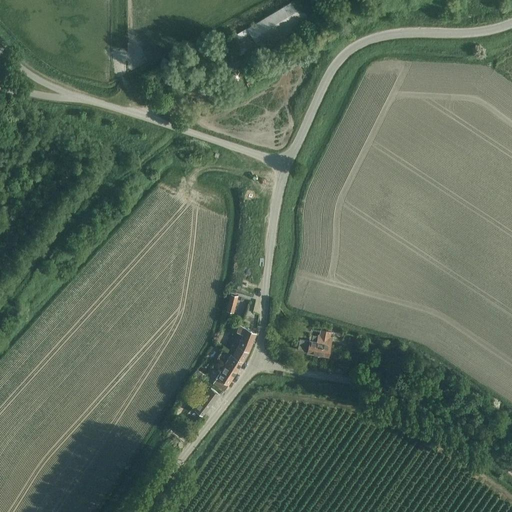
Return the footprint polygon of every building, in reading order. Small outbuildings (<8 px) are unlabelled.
[(300,0),(296,0),(230,37),(239,55),(269,38),(272,44),(276,42),(273,36),(309,16),(300,0)] [(345,9),(335,14),(338,21),(349,16),(345,9)] [(165,69),(159,71),(166,87),(172,84),(165,69)] [(227,309),(234,311),(239,295),(232,293),(227,309)] [(257,333),(241,324),(237,331),(243,334),(233,355),(243,361),(257,333)] [(329,356),(332,339),(332,338),(330,338),(332,332),(321,330),(320,336),(319,335),(319,337),(314,336),(313,341),(300,339),(298,350),(329,356)] [(228,384),(243,361),(233,355),(231,354),(225,364),(226,365),(223,370),(221,369),(213,382),(224,389),(228,384)] [(197,375),(194,379),(200,384),(203,380),(197,375)] [(210,388),(194,410),(203,417),(219,395),(210,388)] [(180,399),(186,403),(193,393),(187,389),(180,399)]
